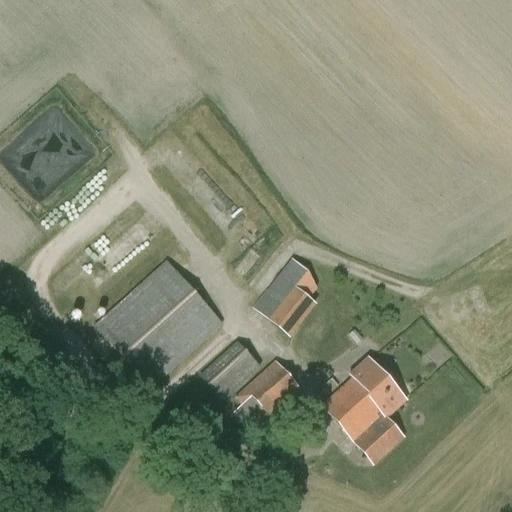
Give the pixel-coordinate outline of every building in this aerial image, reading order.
[(316,290),(308,273),(291,260),(252,309),(289,340),(316,306),(309,300),(316,290)] [(92,329),(148,393),(222,328),(166,264),(92,329)] [(198,379),(221,405),(259,371),(236,345),(198,379)] [(386,421),(405,404),(367,360),(348,377),(352,381),(320,410),(372,468),(403,440),(386,421)] [(232,415),(246,431),(256,423),(258,426),(300,390),(275,362),(233,398),(235,400),(227,407),(233,414),(232,415)] [(224,459),(220,471),(240,477),(244,465),(224,459)]
